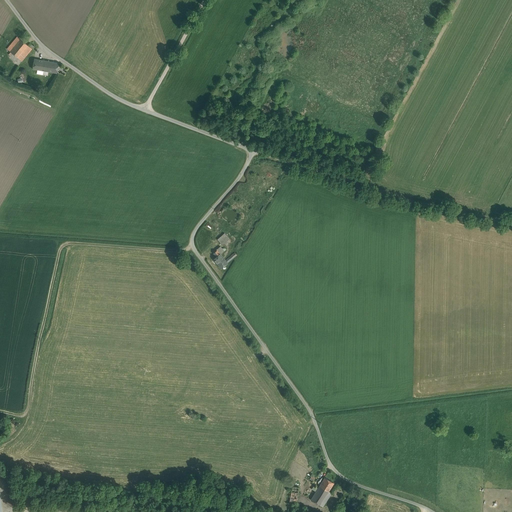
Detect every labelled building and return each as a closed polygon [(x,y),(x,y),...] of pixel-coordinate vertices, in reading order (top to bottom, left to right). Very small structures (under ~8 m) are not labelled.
[(20,39),(10,51),(18,58),(28,45),(20,39)] [(28,45),(18,58),(22,61),(32,48),(28,45)] [(59,63),(34,59),(33,69),(57,73),(59,63)] [(217,239),(222,245),(230,238),(224,232),(217,239)] [(235,252),(226,260),(228,263),(237,255),(235,252)] [(220,254),(220,253),(216,257),(213,259),(221,268),(228,263),(226,260),(220,254)] [(14,417),(9,423),(14,429),(20,424),(14,417)] [(334,484),(325,479),(320,487),(329,493),(334,484)] [(329,493),(320,487),(311,502),(323,509),(332,494),(329,493)] [(299,489),(292,488),(288,511),(292,511),(293,506),(296,506),(299,489)] [(352,511),(355,504),(344,500),(340,511),(352,511)]
